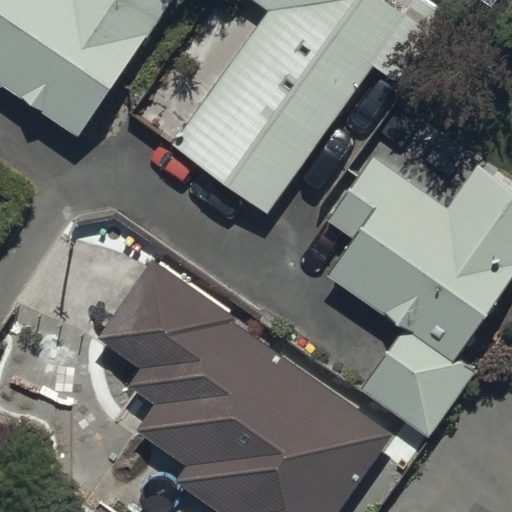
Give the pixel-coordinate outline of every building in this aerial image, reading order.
[(0,0),(0,72),(98,141),(165,47),(195,4),(188,0),(0,0)] [(241,0),(275,23),(184,152),(281,220),(381,79),(418,104),(470,30),(427,0),(413,0),(400,18),(373,0),(241,0)] [(471,0),(498,18),(511,0),(471,0)] [(495,370),(471,353),(511,294),(511,181),(511,180),(503,191),(488,181),(458,223),(400,182),(370,161),(324,227),(354,248),(328,284),(401,335),(359,395),(358,397),(436,452),(495,370)] [(359,511),(407,445),(163,274),(108,351),(150,381),(138,398),(166,418),(147,446),(198,482),(188,497),(209,511),(359,511)]
